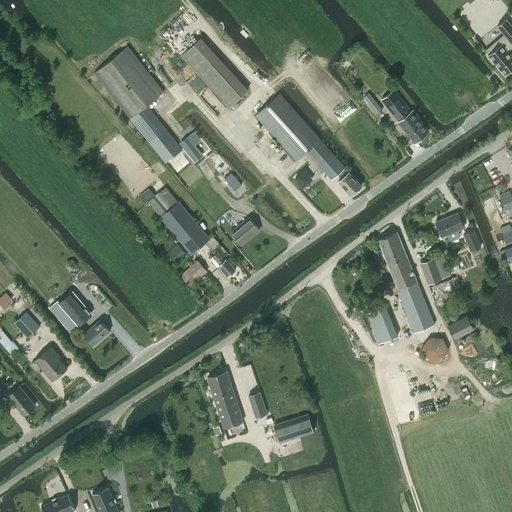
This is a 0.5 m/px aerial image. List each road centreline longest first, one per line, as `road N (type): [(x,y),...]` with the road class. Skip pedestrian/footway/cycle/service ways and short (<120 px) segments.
road 1 (unclassified): [(0,491),(227,341),(511,129)]
road 2 (tertiary): [(511,94),(0,456)]
road 3 (track): [(266,92),(184,0)]
